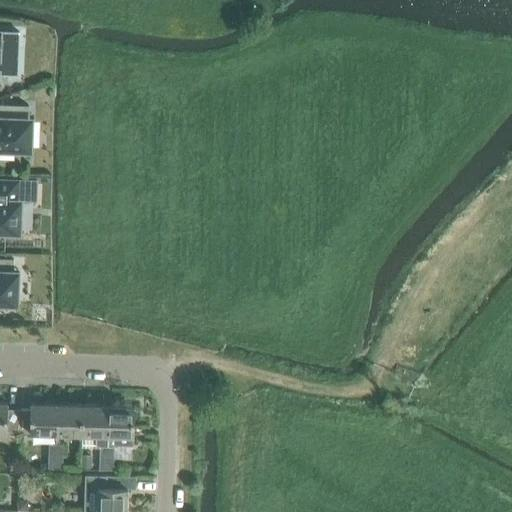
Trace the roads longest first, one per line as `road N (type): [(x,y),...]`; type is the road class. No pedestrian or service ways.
road 1 (track): [(511,245),(386,369),(350,391)]
road 2 (residential): [(0,369),(168,374)]
road 3 (track): [(404,396),(246,374)]
road 4 (residential): [(165,511),(168,374)]
